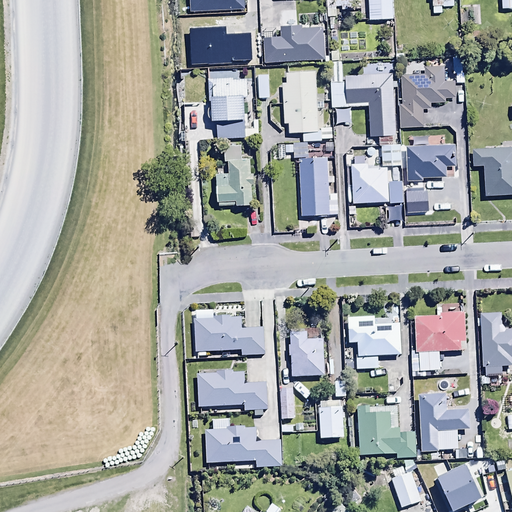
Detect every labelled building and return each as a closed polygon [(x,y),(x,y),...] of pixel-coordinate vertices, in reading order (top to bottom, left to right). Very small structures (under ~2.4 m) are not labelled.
[(235,0),(218,0),(219,11),(235,11),(235,0)] [(390,0),(366,0),(367,23),(391,22),(390,0)] [(459,0),(428,0),(429,1),(431,1),(431,16),(442,16),(442,10),(452,10),(452,1),(459,1),(459,0)] [(511,0),(500,0),(501,11),(511,11),(511,0)] [(300,28),(279,29),(279,39),(262,40),(263,66),(324,62),(322,34),(318,34),(318,32),(300,33),(300,28)] [(455,76),(455,85),(463,85),(462,57),(451,58),(452,77),(455,76)] [(400,78),(401,107),(398,107),(399,130),(423,129),(422,112),(430,112),(430,106),(445,105),(444,101),(454,101),(453,85),(445,85),(445,84),(442,84),(442,69),(424,70),(424,77),(400,78)] [(211,126),(215,125),(216,141),(257,139),(257,131),(243,132),(242,101),(246,101),(245,82),(236,82),(235,70),(206,71),(208,103),(210,103),(211,126)] [(287,136),(302,136),(302,145),(321,144),(321,142),(331,141),(331,130),(320,130),(320,134),(316,134),(314,71),(284,72),(285,86),(281,86),(283,126),(287,126),(287,136)] [(268,101),(267,77),(257,77),(258,101),(268,101)] [(368,108),(369,140),(393,139),(391,77),(343,79),(343,86),(330,86),(331,109),(368,108)] [(217,205),(217,210),(251,209),(250,188),(253,188),(252,176),(249,176),(248,162),(240,162),(240,147),(222,148),(223,165),(226,165),(227,176),(214,177),(216,205),(217,205)] [(365,156),(381,155),(381,171),(367,172),(367,166),(349,167),(351,207),(387,206),(386,172),(401,172),(401,148),(365,148),(365,156)] [(406,185),(421,184),(421,181),(445,180),(444,171),(454,170),(453,148),(405,149),(406,185)] [(483,169),(484,200),(511,198),(511,151),(470,152),(471,169),(483,169)] [(327,197),(327,186),(333,186),(333,179),(327,179),(326,162),(298,163),(300,219),(336,218),(336,196),(327,197)] [(405,194),(405,215),(427,215),(427,194),(405,194)] [(438,374),(438,355),(465,355),(464,316),(438,316),(438,320),(414,321),(414,353),(411,353),(411,380),(422,379),(422,374),(438,374)] [(483,371),(484,380),(501,379),(501,370),(511,370),(511,363),(511,362),(511,332),(507,332),(506,316),(479,318),(481,371),(483,371)] [(205,354),(241,353),(241,358),(264,357),(263,331),(241,331),(241,320),(230,320),(230,319),(213,319),(213,323),(194,323),(195,355),(197,355),(197,358),(205,358),(205,354)] [(399,358),(397,327),(373,328),(372,320),(347,322),(348,347),(355,346),(356,374),(378,372),(377,359),(399,358)] [(288,337),(289,349),(288,349),(288,360),(290,359),(291,380),(324,379),(322,342),(306,343),(306,336),(288,337)] [(199,409),(243,408),(243,413),(267,413),(266,386),(243,386),(243,376),(198,377),(199,409)] [(345,384),(334,384),(334,400),(346,399),(345,384)] [(294,391),(279,391),(280,423),(295,422),(294,391)] [(469,433),(468,413),(445,414),(445,397),(417,398),(420,456),(439,456),(439,462),(447,461),(447,454),(456,453),(456,434),(469,433)] [(319,402),(319,410),(318,410),(319,441),(343,441),(342,402),(319,402)] [(398,437),(397,408),(356,410),(358,459),(396,457),(396,461),(417,460),(415,436),(398,437)] [(251,470),(251,464),(256,464),(256,471),(281,470),(280,445),(256,446),(256,430),(230,431),(229,421),(213,422),(213,433),(204,433),(206,466),(233,465),(234,471),(251,470)] [(410,475),(390,483),(401,511),(421,504),(410,475)] [(472,499),(473,504),(482,502),(479,488),(463,492),(465,501),(472,499)]
